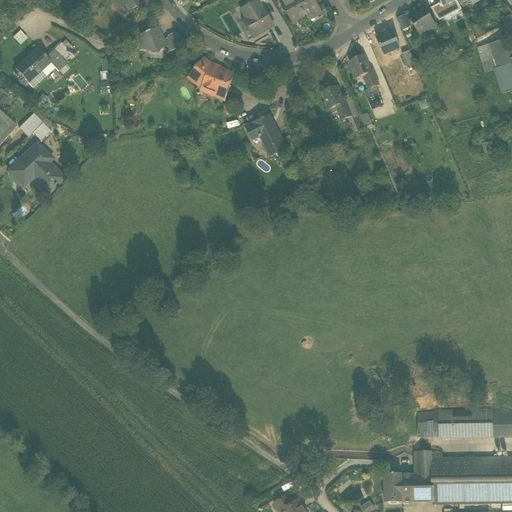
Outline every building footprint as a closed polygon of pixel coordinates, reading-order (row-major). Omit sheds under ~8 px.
[(125,8),(128,14),(132,12),(136,10),(135,8),(143,4),(140,0),(111,0),(115,6),(116,6),(119,12),(121,11),(125,8)] [(295,0),(288,0),(281,5),(290,20),(291,20),(302,13),(303,13),(295,0)] [(313,0),(295,0),(303,13),(302,13),(305,19),(306,19),(307,20),(320,12),(313,0)] [(444,8),(442,3),(438,5),(445,18),(461,10),(459,7),(456,1),(451,4),(444,8)] [(246,22),(256,40),(264,35),(275,29),(261,6),(259,3),(249,9),(242,14),(247,22),(246,22)] [(445,18),(438,5),(431,9),(439,22),(445,18)] [(409,20),(420,36),(427,32),(429,32),(433,30),(433,27),(435,26),(424,10),(418,14),(416,14),(411,17),(412,18),(409,20)] [(305,19),(302,13),(291,20),(294,26),(305,19)] [(502,20),(504,26),(511,21),(511,15),(502,20)] [(398,20),(403,32),(411,28),(405,16),(398,20)] [(478,25),(471,28),(477,39),(484,35),(478,25)] [(148,55),(155,55),(157,52),(166,49),(163,43),(157,31),(148,35),(138,40),(130,44),(131,46),(131,45),(136,42),(140,51),(147,52),(148,55)] [(377,40),(383,57),(400,50),(393,32),(381,37),(382,38),(377,40)] [(19,34),(12,40),(19,48),(26,41),(19,34)] [(174,37),(163,43),(166,49),(169,55),(176,51),(178,40),(174,37)] [(511,55),(507,40),(489,45),(491,53),(494,60),(495,63),(497,69),(495,70),(503,95),(506,94),(506,93),(511,92),(511,91),(511,55)] [(65,43),(61,46),(74,60),(78,57),(65,43)] [(61,46),(54,53),(67,67),(74,60),(61,46)] [(487,54),(485,46),(478,49),(486,73),(495,70),(497,69),(495,63),(494,60),(491,53),(487,54)] [(169,55),(166,49),(157,52),(155,55),(157,59),(164,59),(166,56),(169,55)] [(15,73),(27,86),(50,65),(46,61),(37,52),(15,73)] [(46,61),(50,65),(55,71),(59,75),(66,68),(67,67),(54,53),(46,61)] [(402,56),(408,70),(416,67),(410,53),(402,56)] [(369,91),(369,92),(377,88),(380,87),(373,71),(370,72),(364,57),(350,64),(354,74),(353,75),(356,81),(363,78),(369,91)] [(204,91),(227,100),(231,89),(230,89),(234,79),(212,70),(205,64),(199,70),(200,71),(190,83),(202,93),(202,94),(203,94),(204,91)] [(33,92),(55,71),(50,65),(27,86),(33,92)] [(66,68),(59,75),(62,79),(70,72),(66,68)] [(107,73),(99,74),(100,82),(108,81),(107,73)] [(108,84),(99,85),(100,97),(109,96),(108,84)] [(337,109),(343,122),(348,120),(353,118),(346,101),(344,102),(337,88),(323,94),(327,105),(326,105),(329,112),(337,109)] [(369,91),(364,93),(368,101),(379,96),(380,96),(377,88),(369,92),(369,91)] [(204,91),(203,94),(226,103),(227,100),(204,91)] [(384,107),(379,96),(368,101),(373,112),(384,107)] [(353,118),(354,120),(360,118),(352,99),(346,101),(353,118)] [(422,110),(429,106),(426,99),(418,103),(422,110)] [(0,146),(16,128),(0,113),(0,146)] [(27,140),(32,135),(42,125),(33,115),(18,130),(27,140)] [(367,128),(372,126),(367,115),(362,117),(367,128)] [(500,127),(507,125),(505,117),(498,119),(500,127)] [(271,158),(286,151),(270,118),(248,129),(255,142),(260,139),(262,139),(271,158)] [(348,123),(353,134),(359,132),(354,120),(353,118),(348,120),(349,123),(348,123)] [(365,129),(360,118),(354,120),(359,132),(365,129)] [(51,133),(42,125),(32,135),(40,144),(51,133)] [(269,159),(271,158),(262,139),(260,139),(255,142),(248,129),(246,130),(255,149),(262,145),(269,159)] [(34,178),(49,194),(63,180),(48,165),(51,161),(36,146),(30,153),(32,155),(28,159),(25,157),(8,174),(23,189),(34,178)] [(493,437),(511,436),(511,410),(493,411),(493,437)] [(439,424),(440,438),(493,437),(493,411),(439,412),(439,424)] [(418,439),(440,438),(439,424),(418,425),(418,439)] [(418,476),(432,476),(432,453),(418,454),(418,476)] [(442,453),(432,453),(432,476),(435,476),(436,504),(432,504),(432,506),(511,504),(511,459),(443,461),(442,453)] [(403,504),(432,504),(436,504),(435,476),(432,476),(418,476),(402,477),(403,504)] [(402,477),(396,477),(388,477),(385,477),(385,505),(403,504),(402,477)] [(274,505),(278,511),(282,511),(292,506),(287,498),(274,505)] [(360,507),(362,511),(372,511),(376,510),(371,501),(360,507)] [(304,511),(299,502),(292,506),(282,511),(304,511)]
